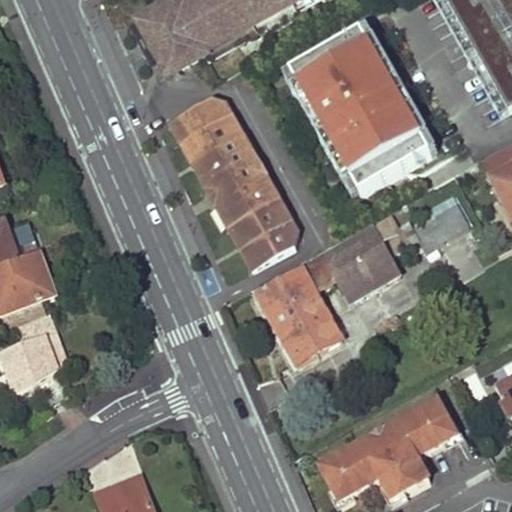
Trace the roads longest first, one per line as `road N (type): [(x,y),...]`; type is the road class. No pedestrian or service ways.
road 1 (secondary): [(53,0),(211,382)]
road 2 (residential): [(0,495),(121,423),(211,382)]
road 3 (secondary): [(211,382),(266,511)]
